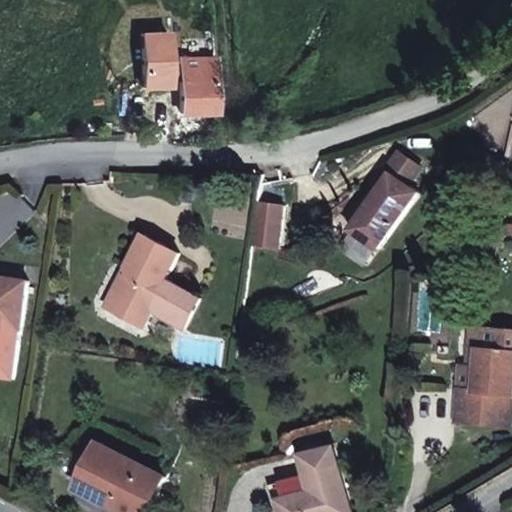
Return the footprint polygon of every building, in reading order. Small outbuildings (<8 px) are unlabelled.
[(213,110),(210,55),(179,54),(180,111),(213,110)] [(399,180),(357,234),(383,255),(427,197),(416,189),(429,174),(408,157),(394,175),(399,180)] [(286,229),(261,225),(257,251),(282,254),(286,229)] [(135,280),(117,315),(150,334),(161,312),(193,328),(210,296),(172,278),(183,255),(147,238),(128,274),(135,280)] [(135,280),(128,274),(108,310),(117,315),(135,280)] [(0,382),(14,385),(22,336),(29,287),(0,282),(0,382)] [(481,369),(485,325),(478,324),(474,368),(481,369)] [(467,368),(462,421),(506,426),(507,407),(511,407),(511,327),(485,325),(481,369),(474,368),(467,368)] [(287,511),(355,511),(360,511),(337,441),(308,451),(314,470),(320,487),(304,492),(283,499),(287,511)] [(129,511),(156,511),(173,480),(102,446),(82,489),(129,511)] [(283,499),(304,492),(320,487),(314,470),(272,484),(277,501),(283,499)]
